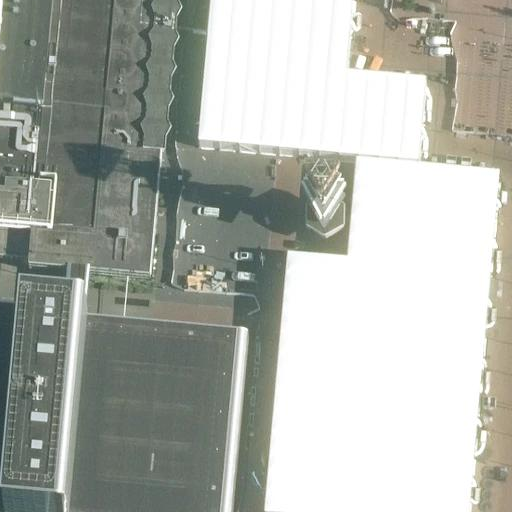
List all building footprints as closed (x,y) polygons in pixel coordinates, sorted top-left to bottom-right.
[(0,0),(0,137),(155,152),(156,147),(157,146),(159,146),(160,145),(160,144),(160,143),(160,142),(160,141),(160,140),(159,139),(158,138),(157,138),(164,48),(165,48),(165,47),(162,47),(165,0),(0,0)] [(218,0),(168,0),(166,32),(215,35),(218,0)] [(0,259),(29,262),(29,271),(70,274),(90,276),(150,281),(161,153),(163,153),(163,151),(161,151),(161,153),(155,152),(0,137),(0,259)] [(70,274),(65,327),(80,329),(86,329),(90,276),(70,274)] [(233,511),(249,344),(86,329),(80,329),(65,327),(26,324),(0,321),(0,511),(233,511)]
